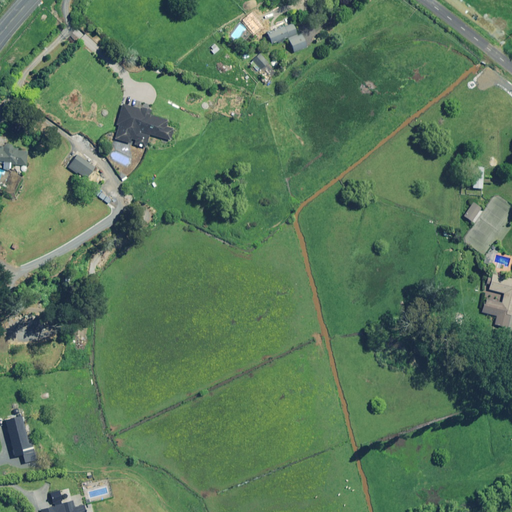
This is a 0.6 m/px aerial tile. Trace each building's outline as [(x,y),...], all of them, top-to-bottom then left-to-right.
[(296,35),(292,24),(266,33),(270,44),(287,38),(292,53),(306,48),(301,34),(296,36),(296,35)] [(219,50),(214,44),(208,48),(213,54),(219,50)] [(130,144),(132,139),(134,140),(133,145),(145,148),(149,135),(169,141),(173,129),(165,126),(167,120),(149,115),(150,111),(141,108),(140,110),(123,105),(117,124),(118,124),(116,130),(117,131),(115,140),(130,144)] [(0,164),(23,165),(24,155),(17,155),(18,149),(11,149),(12,145),(4,145),(4,149),(0,148),(0,164)] [(97,164),(80,151),(71,163),(82,172),(80,175),(86,179),(97,164)] [(482,167),(472,167),(471,178),(471,188),(481,189),(482,167)] [(126,178),(121,172),(117,175),(122,182),(126,178)] [(480,208),(471,203),(462,217),(471,222),(480,208)] [(511,271),(510,278),(506,276),(506,279),(491,275),(487,290),(504,294),(501,303),(484,299),(480,313),(496,317),(493,325),(507,328),(510,316),(511,316),(511,313),(511,271)] [(84,511),(83,506),(74,508),(72,502),(40,511),(84,511)]
